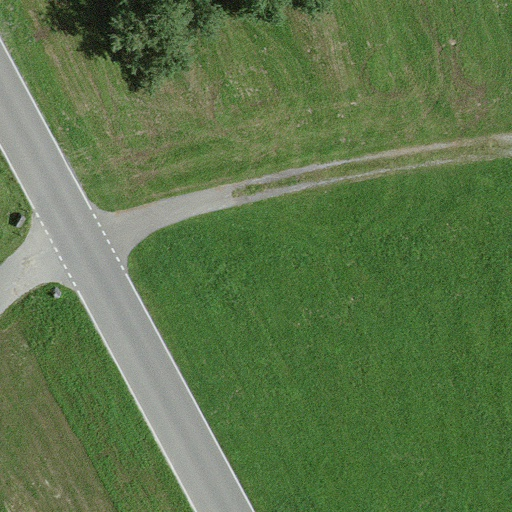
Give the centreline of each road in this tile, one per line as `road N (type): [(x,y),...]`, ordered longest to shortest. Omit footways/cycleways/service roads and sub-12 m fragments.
road 1 (tertiary): [(221,511),(0,97)]
road 2 (track): [(511,149),(317,179)]
